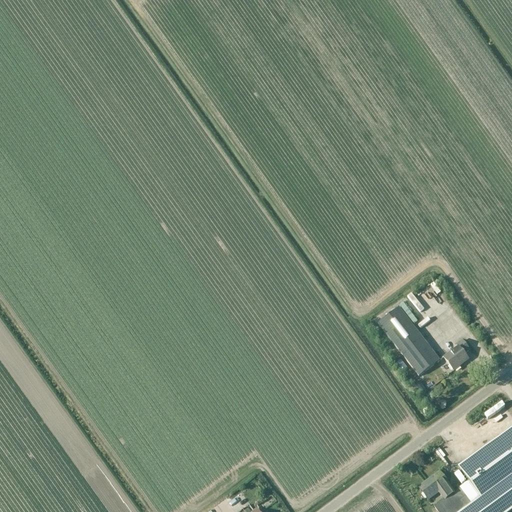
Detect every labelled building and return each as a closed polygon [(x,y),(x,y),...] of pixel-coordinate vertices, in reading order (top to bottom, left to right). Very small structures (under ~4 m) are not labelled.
[(411,308),(419,301),(411,292),(403,299),(411,308)] [(418,378),(440,362),(399,309),(378,325),(418,378)] [(462,341),(455,346),(456,348),(443,358),(454,372),(461,366),(460,365),(468,360),(464,355),(469,351),(462,341)] [(448,485),(439,473),(418,489),(427,501),(439,493),(444,501),(434,508),(437,511),(461,511),(472,505),(480,499),(481,500),(511,477),(511,431),(459,471),(468,483),(454,493),(448,485)] [(472,505),(462,511),(510,511),(511,511),(511,477),(481,500),(480,499),(472,505)] [(231,506),(234,503),(229,496),(225,498),(218,503),(224,511),(228,511),(233,509),(231,506)]
